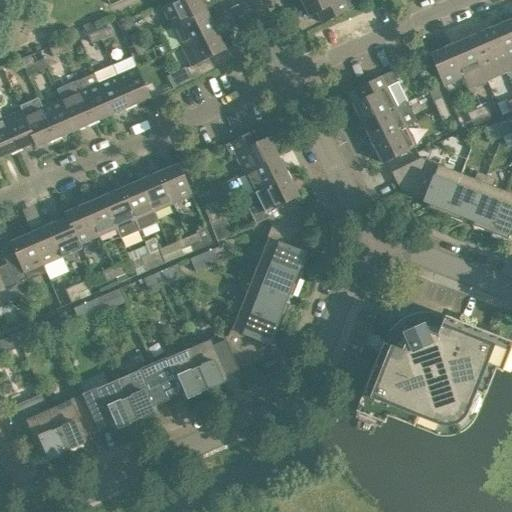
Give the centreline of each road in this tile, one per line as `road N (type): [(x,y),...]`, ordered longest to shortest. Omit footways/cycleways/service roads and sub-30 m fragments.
road 1 (residential): [(38,508),(300,396),(365,234)]
road 2 (residential): [(0,200),(289,77)]
road 3 (residential): [(289,77),(470,0)]
road 4 (residential): [(365,234),(289,77)]
road 5 (residential): [(365,234),(511,291)]
